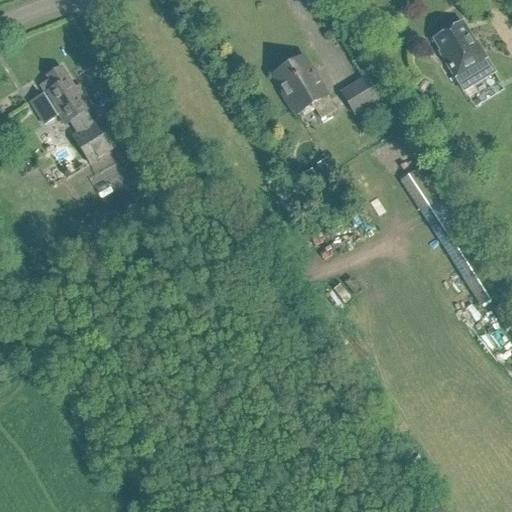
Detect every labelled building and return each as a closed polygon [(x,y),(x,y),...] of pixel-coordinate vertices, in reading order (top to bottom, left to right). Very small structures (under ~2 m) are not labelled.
[(455,78),(485,60),(475,43),(473,44),(461,24),(434,40),(446,60),(444,61),(455,78)] [(325,95),(302,58),(272,76),(283,94),(280,96),(290,113),(293,111),(296,115),(312,106),(320,119),(334,111),(324,96),(325,95)] [(69,81),(61,70),(46,80),(47,81),(49,84),(41,89),(44,94),(30,103),(44,126),(59,117),(66,128),(93,110),(80,90),(76,93),(69,81)] [(366,77),(360,81),(341,93),(354,115),(379,100),(368,81),(366,77)] [(70,139),(81,157),(109,140),(98,122),(70,139)] [(399,183),(420,214),(444,199),(424,167),(399,183)] [(311,170),(302,175),(307,185),(317,180),(311,170)] [(470,240),(446,256),(480,308),(504,292),(470,240)]
